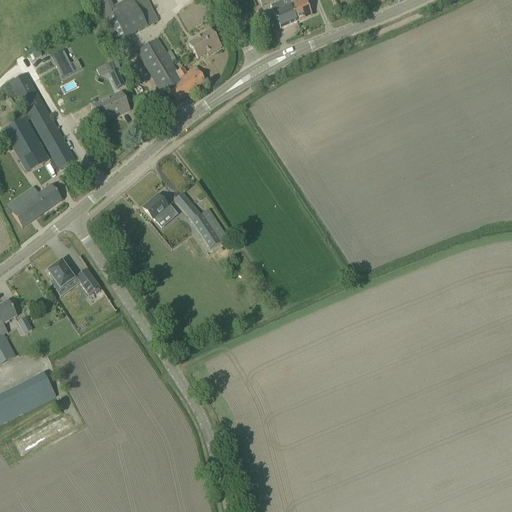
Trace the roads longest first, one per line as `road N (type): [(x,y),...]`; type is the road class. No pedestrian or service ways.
road 1 (unclassified): [(231,511),(193,401),(72,216)]
road 2 (tertiary): [(72,216),(191,115),(257,71)]
road 3 (tertiary): [(257,71),(419,0)]
